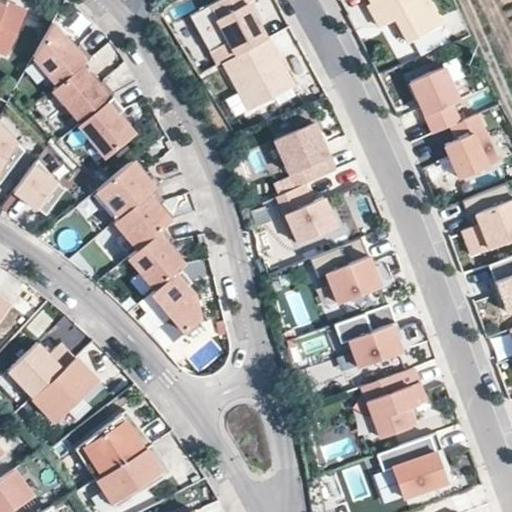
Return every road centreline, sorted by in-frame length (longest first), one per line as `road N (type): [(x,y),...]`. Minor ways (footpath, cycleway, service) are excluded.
road 1 (residential): [(511,494),(375,142),(302,0)]
road 2 (residential): [(273,396),(218,180),(179,98),(115,3)]
road 3 (residential): [(0,234),(93,301),(213,440)]
